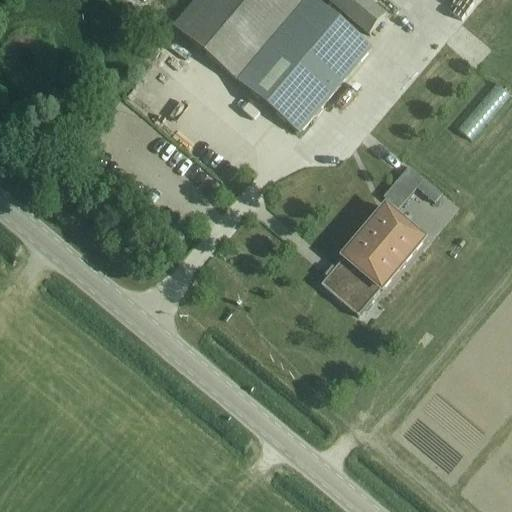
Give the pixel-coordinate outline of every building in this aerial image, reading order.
[(371,53),(307,0),(202,0),(175,33),(300,138),(371,53)] [(388,18),(366,0),(322,0),(370,39),(388,18)] [(410,170),(384,200),(398,213),(424,183),(410,170)] [(344,261),(345,262),(335,273),(333,271),(326,278),(329,280),(321,288),(358,320),(381,292),(382,293),(425,243),(387,210),(344,261)] [(371,487),(366,495),(384,507),(389,499),(371,487)]
